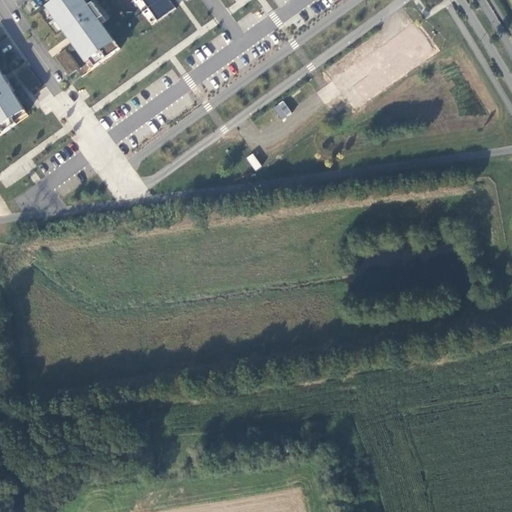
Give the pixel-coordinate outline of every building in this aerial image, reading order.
[(90,61),(95,68),(121,49),(100,21),(104,17),(94,3),(90,6),(85,0),(57,0),(48,7),(68,37),(72,35),(77,42),(74,45),(87,63),(90,61)] [(142,0),(148,8),(159,0),(142,0)] [(159,0),(148,8),(158,22),(176,9),(169,0),(159,0)] [(407,18),(359,56),(367,67),(357,75),(367,88),(426,42),(407,18)] [(0,136),(27,116),(0,70),(0,136)] [(273,108),(283,120),(292,112),(283,100),(273,108)] [(252,153),(246,158),(255,171),(261,166),(252,153)]
